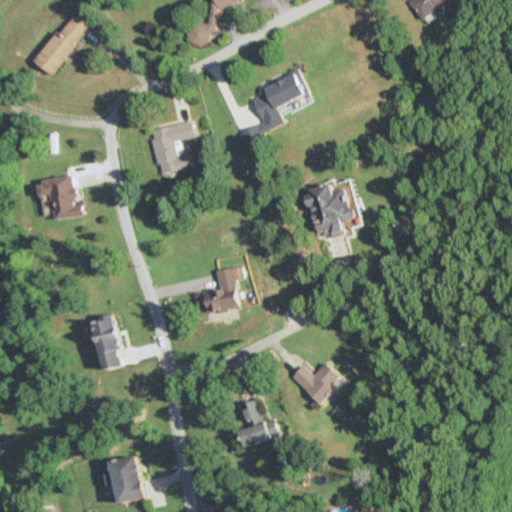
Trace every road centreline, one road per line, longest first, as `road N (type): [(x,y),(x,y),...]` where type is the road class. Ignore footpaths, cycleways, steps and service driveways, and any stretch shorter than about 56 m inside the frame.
road 1 (residential): [(319,0),(132,95),(109,123),(114,189),(163,347),(187,511)]
road 2 (residential): [(166,369),(235,356),(280,330)]
